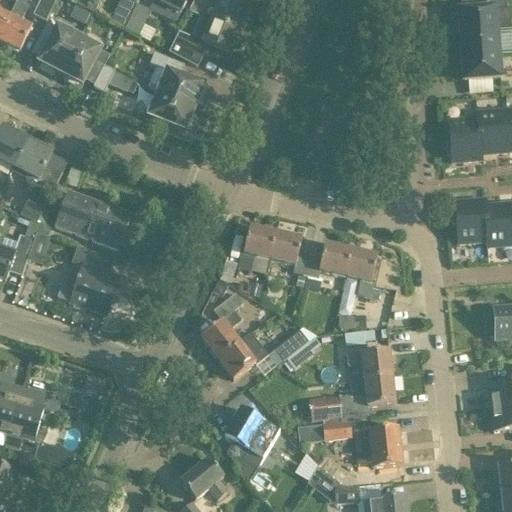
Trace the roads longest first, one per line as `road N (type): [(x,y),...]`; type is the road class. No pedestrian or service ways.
road 1 (residential): [(452,511),(432,278),(409,226)]
road 2 (residential): [(233,190),(84,142),(0,96)]
road 3 (residential): [(409,226),(404,0)]
road 4 (tertiary): [(233,190),(311,4)]
road 5 (tertiary): [(150,373),(233,190)]
road 6 (residential): [(409,226),(233,190)]
road 7 (residential): [(150,373),(0,322)]
road 8 (tertiary): [(85,511),(150,373)]
